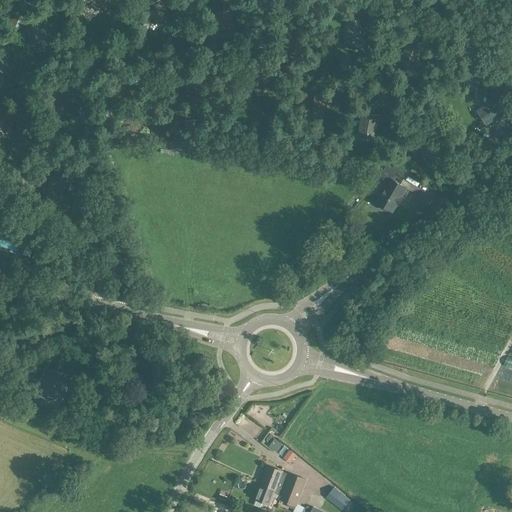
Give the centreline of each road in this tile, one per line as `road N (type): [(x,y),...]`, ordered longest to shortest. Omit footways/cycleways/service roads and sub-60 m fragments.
road 1 (track): [(496,173),(369,87),(280,43),(169,53),(97,47)]
road 2 (tertiary): [(291,328),(511,163)]
road 3 (tertiary): [(511,418),(300,359)]
road 4 (unclassified): [(123,311),(0,189)]
road 5 (tertiary): [(168,511),(253,377)]
road 6 (tertiary): [(123,311),(0,289)]
road 7 (tertiary): [(240,342),(123,311)]
